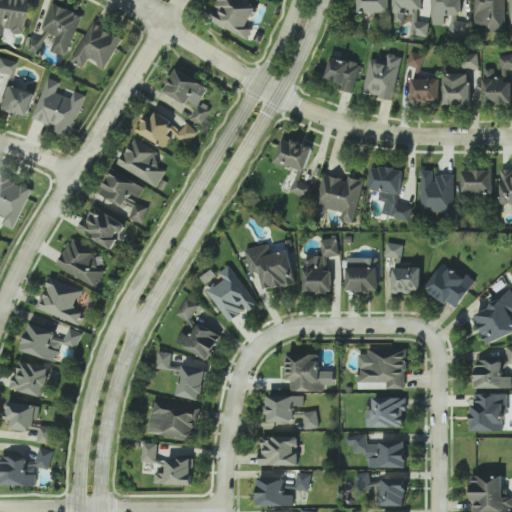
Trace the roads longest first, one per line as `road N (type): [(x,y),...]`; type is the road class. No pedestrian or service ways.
road 1 (tertiary): [(100,511),(111,401),(142,321),(304,52),(322,0)]
road 2 (tertiary): [(298,0),(280,47),(100,360),(84,423),(77,511)]
road 3 (residential): [(225,511),(243,369),(267,339),(307,325),(405,325),(433,341),(439,511)]
road 4 (residential): [(507,142),(400,140),(321,118),(257,88),(121,0)]
road 5 (residential): [(0,311),(70,175),(165,25)]
road 6 (residential): [(0,510),(225,511)]
